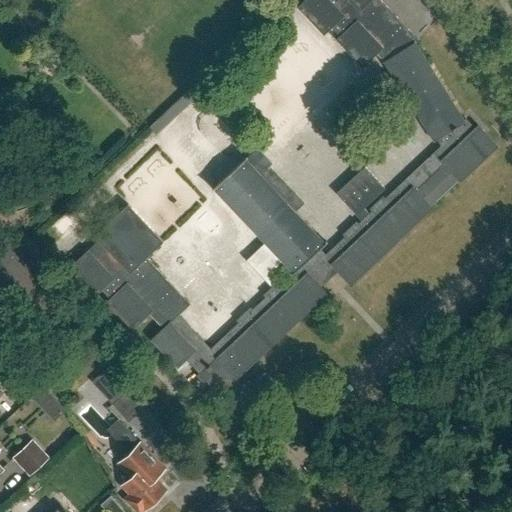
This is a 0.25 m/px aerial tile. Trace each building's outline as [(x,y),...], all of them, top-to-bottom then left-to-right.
[(127,203),(99,230),(93,235),(98,240),(67,269),(93,297),(101,290),(110,298),(106,302),(132,330),(149,313),(163,328),(151,339),(177,367),(186,359),(200,373),(197,376),(218,398),(238,379),(235,376),(324,292),(318,285),(335,268),(349,283),(495,144),(478,126),(475,129),(466,120),(464,121),(415,43),(418,40),(378,0),(304,0),(296,8),(322,35),(331,27),(339,36),(335,39),(362,67),(376,53),(384,61),(434,141),(437,139),(441,146),(385,199),(383,197),(370,209),(372,211),(369,213),(364,207),(385,188),(365,167),(337,193),(362,220),(358,224),(356,222),(343,234),(345,236),(325,255),(319,249),(324,243),(260,173),(270,163),(256,148),(247,157),(246,156),(213,187),(263,241),(264,241),(265,242),(246,260),(271,286),(290,268),(293,271),(278,285),(276,282),(263,295),(266,297),(252,310),(250,308),(237,320),(239,322),(210,350),(177,315),(189,304),(145,258),(163,241),(127,203)] [(0,286),(38,343),(69,322),(70,321),(22,250),(12,234),(0,242),(0,286)] [(14,337),(1,322),(0,322),(0,339),(5,345),(14,337)] [(113,406),(128,393),(107,370),(93,382),(113,406)] [(44,388),(32,399),(54,422),(65,410),(44,388)] [(98,419),(84,404),(75,412),(89,427),(98,419)] [(126,450),(137,439),(118,419),(107,430),(126,450)] [(30,476),(50,457),(33,439),(13,457),(30,476)] [(136,511),(141,511),(165,490),(154,478),(165,467),(140,441),(118,462),(131,476),(123,484),(131,492),(124,499),(136,511)] [(68,511),(59,502),(48,511),(68,511)]
